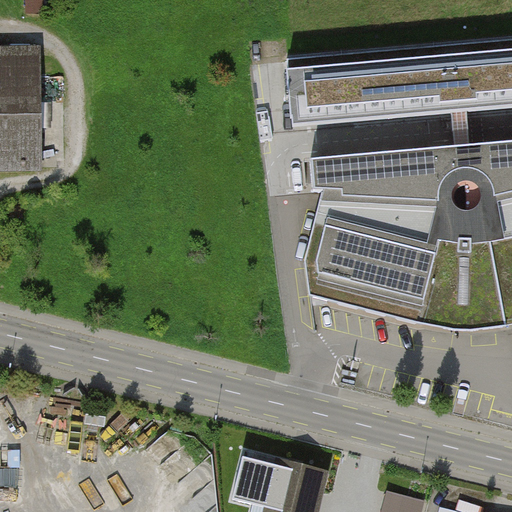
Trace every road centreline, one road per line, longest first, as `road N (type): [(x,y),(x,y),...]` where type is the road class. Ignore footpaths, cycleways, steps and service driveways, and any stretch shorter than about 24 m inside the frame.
road 1 (primary): [(0,332),(511,462)]
road 2 (track): [(0,186),(45,184),(73,166),(80,85),(54,42),(0,31)]
